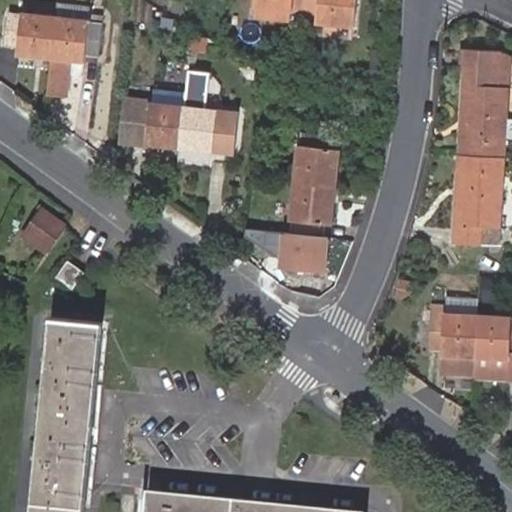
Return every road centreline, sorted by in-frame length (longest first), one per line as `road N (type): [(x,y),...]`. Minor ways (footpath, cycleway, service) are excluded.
road 1 (residential): [(0,117),(317,344)]
road 2 (residential): [(317,344),(358,302),(415,137),(425,0)]
road 3 (residential): [(317,344),(491,473)]
